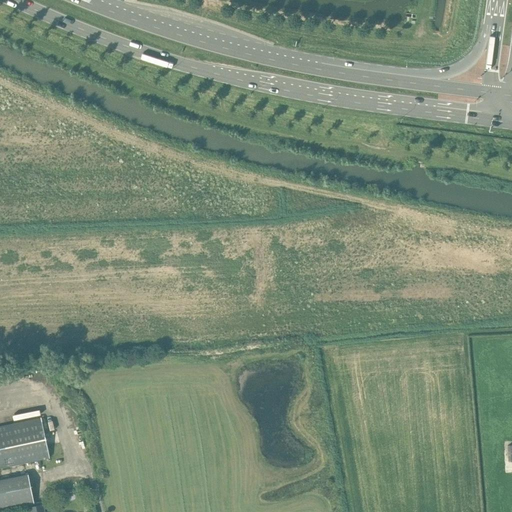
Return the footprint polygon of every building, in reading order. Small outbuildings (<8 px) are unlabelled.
[(182,253),(112,254),(114,316),(183,315),(182,253)] [(278,253),(222,256),(225,318),(282,315),(278,253)] [(65,265),(9,266),(10,316),(66,314),(65,265)] [(0,426),(0,468),(50,458),(41,417),(0,426)] [(0,479),(0,511),(34,504),(28,473),(0,479)]
